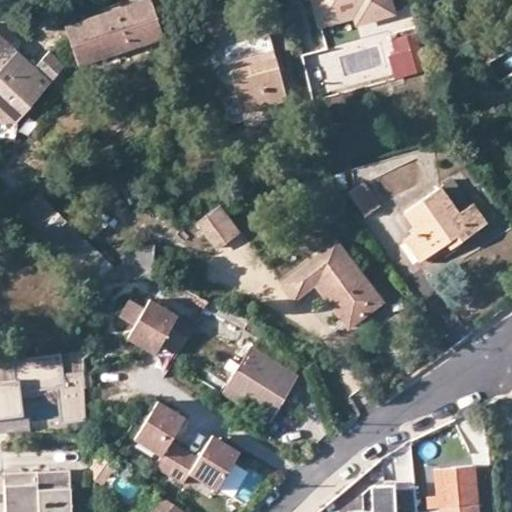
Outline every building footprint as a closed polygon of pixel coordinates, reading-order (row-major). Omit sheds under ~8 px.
[(162,27),(152,0),(119,0),(65,18),(77,55),(162,27)] [(311,0),(319,24),(354,14),(357,22),(391,13),(387,0),(311,0)] [(0,58),(11,45),(5,40),(13,30),(0,17),(0,58)] [(398,78),(421,73),(412,34),(389,40),(398,78)] [(224,48),(228,62),(272,50),(268,35),(224,48)] [(11,45),(0,58),(0,132),(16,132),(15,112),(60,59),(44,45),(29,61),(11,45)] [(242,113),(286,102),(272,50),(228,62),(237,95),(224,99),(231,125),(244,121),(242,113)] [(289,116),(286,102),(242,113),(244,121),(246,127),(289,116)] [(403,213),(416,230),(432,253),(425,259),(429,264),(485,222),(472,203),(469,205),(452,181),(403,213)] [(379,206),(363,182),(349,191),(365,215),(379,206)] [(56,212),(36,193),(16,214),(36,233),(56,212)] [(216,247),(235,231),(219,209),(198,224),(216,247)] [(114,279),(113,266),(56,212),(36,233),(82,280),(86,280),(114,279)] [(416,230),(403,239),(420,261),(425,259),(432,253),(416,230)] [(292,300),(315,284),(347,327),(363,314),(359,308),(375,294),(336,239),(279,282),(292,300)] [(135,244),(134,261),(134,278),(153,278),(154,245),(135,244)] [(113,266),(114,279),(134,278),(134,261),(113,266)] [(118,284),(101,285),(103,312),(112,311),(112,308),(119,306),(118,284)] [(161,342),(178,351),(192,326),(183,321),(191,307),(163,291),(155,305),(147,300),(142,308),(127,300),(117,318),(132,326),(125,339),(147,352),(150,345),(157,348),(161,342)] [(247,320),(243,328),(258,336),(261,328),(247,320)] [(153,355),(157,348),(150,345),(147,352),(153,355)] [(85,417),(81,367),(61,369),(59,349),(9,355),(11,375),(0,376),(0,409),(20,408),(17,388),(56,384),(60,420),(85,417)] [(250,349),(224,392),(268,420),(293,376),(250,349)] [(305,358),(300,365),(308,370),(312,365),(305,358)] [(167,470),(187,435),(173,427),(178,418),(172,415),(176,408),(154,395),(131,434),(158,450),(152,461),(167,470)] [(172,415),(178,418),(182,412),(176,408),(172,415)] [(459,449),(479,447),(477,421),(457,423),(459,449)] [(210,429),(207,435),(213,439),(217,432),(210,429)] [(202,444),(187,435),(167,470),(182,479),(188,468),(216,484),(239,445),(217,432),(213,439),(207,435),(202,444)] [(436,446),(430,433),(409,442),(415,456),(436,446)] [(88,451),(90,477),(92,478),(103,461),(88,451)] [(435,507),(435,511),(476,511),(472,471),(477,470),(475,456),(447,460),(447,470),(432,470),(434,496),(435,507)] [(110,465),(103,461),(92,478),(99,483),(110,465)] [(48,489),(36,489),(36,511),(69,511),(68,471),(47,472),(48,489)] [(48,489),(47,472),(23,473),(23,484),(36,484),(36,489),(48,489)] [(36,511),(36,489),(36,484),(23,484),(23,473),(2,473),(3,511),(36,511)] [(372,479),(369,482),(370,505),(346,506),(346,511),(415,511),(414,485),(393,486),(392,478),(372,479)] [(434,496),(423,496),(424,508),(435,507),(434,496)] [(182,511),(183,511),(160,497),(150,511),(182,511)]
